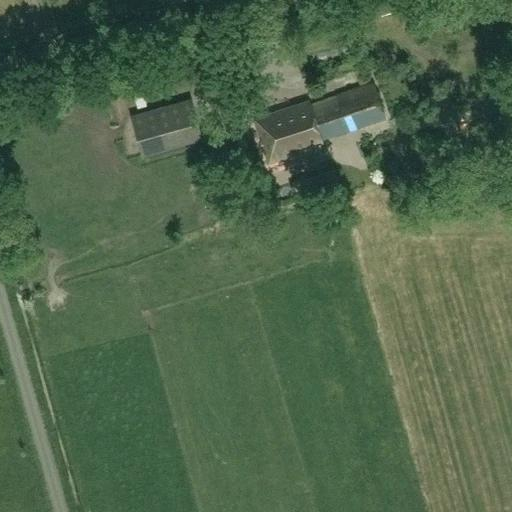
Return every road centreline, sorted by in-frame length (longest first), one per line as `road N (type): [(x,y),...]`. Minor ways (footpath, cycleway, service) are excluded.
road 1 (unclassified): [(0,69),(249,0)]
road 2 (unclassified): [(61,511),(0,294)]
